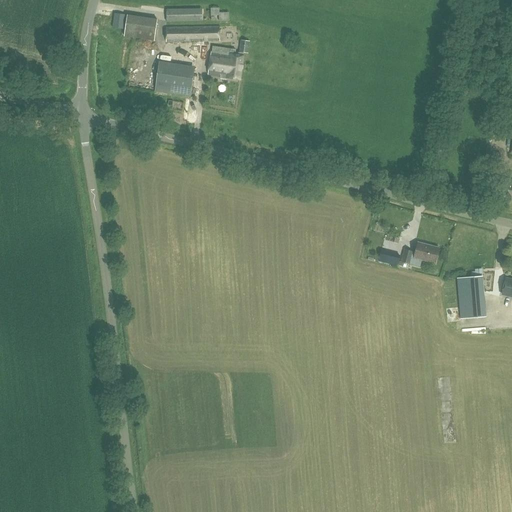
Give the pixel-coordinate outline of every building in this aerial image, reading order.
[(202,21),(202,8),(166,9),(167,22),(202,21)] [(115,13),(113,27),(123,28),(125,14),(115,13)] [(157,38),(157,14),(128,14),(128,38),(157,38)] [(166,42),(220,41),(220,27),(166,28),(166,42)] [(248,53),(250,41),(241,40),(239,52),(248,53)] [(243,56),(243,53),(235,52),(236,50),(213,46),(212,51),(211,51),(208,74),(227,77),(227,78),(240,80),(243,56)] [(190,97),(195,66),(159,62),(158,69),(155,91),(190,97)] [(501,154),(493,152),(488,172),(497,174),(501,154)] [(511,179),(506,179),(502,199),(511,200),(511,179)] [(435,263),(439,248),(418,242),(415,252),(398,248),(395,260),(420,266),(422,260),(435,263)] [(482,268),(475,268),(475,277),(458,278),(461,319),(486,317),(482,268)] [(511,279),(506,278),(502,294),(511,296),(511,279)] [(463,333),(466,357),(511,350),(511,325),(495,327),(495,329),(463,333)]
